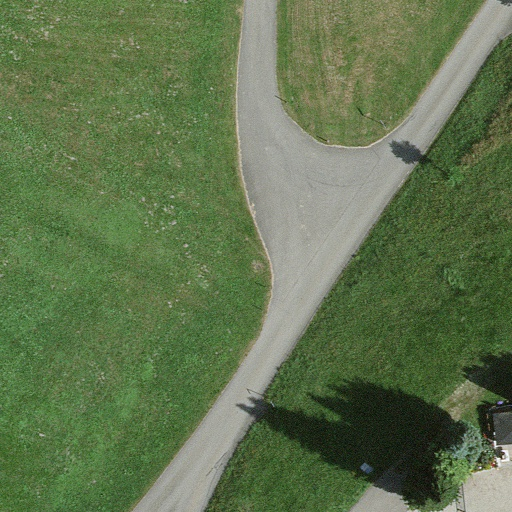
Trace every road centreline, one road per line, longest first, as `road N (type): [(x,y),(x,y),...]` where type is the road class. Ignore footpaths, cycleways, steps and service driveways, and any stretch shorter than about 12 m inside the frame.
road 1 (track): [(151,511),(207,447),(501,0)]
road 2 (track): [(260,0),(262,124),(285,179),(311,213),(346,229)]
